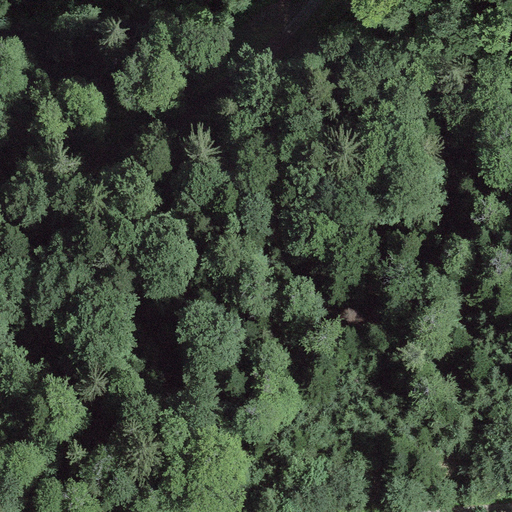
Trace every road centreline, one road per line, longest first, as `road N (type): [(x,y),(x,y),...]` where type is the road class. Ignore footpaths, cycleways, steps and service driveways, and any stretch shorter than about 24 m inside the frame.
road 1 (track): [(306,0),(273,56),(160,123),(0,195)]
road 2 (track): [(511,498),(375,511)]
